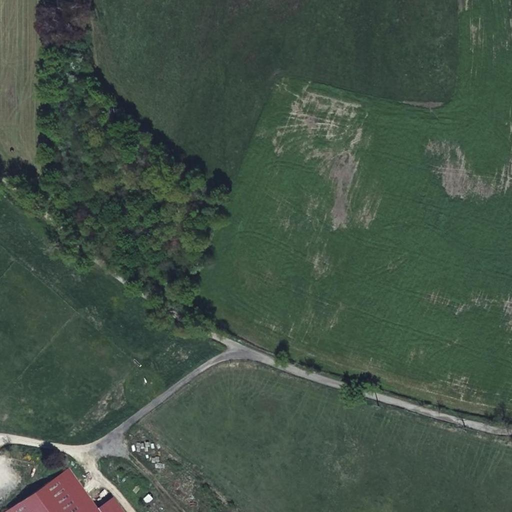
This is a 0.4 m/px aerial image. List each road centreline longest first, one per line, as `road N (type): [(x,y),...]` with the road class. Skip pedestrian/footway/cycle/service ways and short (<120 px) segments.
road 1 (track): [(511,430),(284,368),(201,330),(115,275),(0,172)]
road 2 (track): [(234,345),(84,454),(0,440)]
